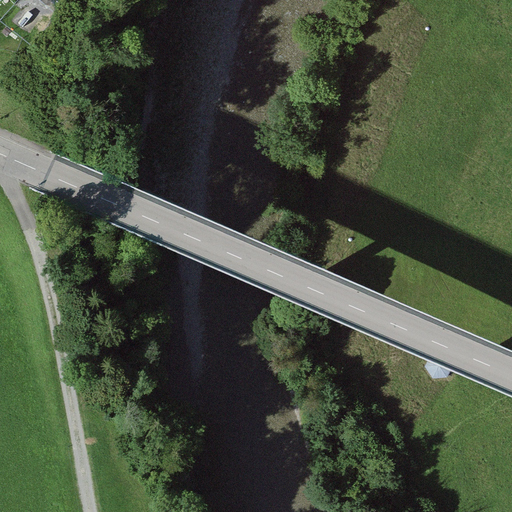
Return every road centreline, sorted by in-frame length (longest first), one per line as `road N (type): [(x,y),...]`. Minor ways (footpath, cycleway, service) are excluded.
road 1 (tertiary): [(511,375),(0,154)]
road 2 (track): [(0,161),(48,288),(90,511)]
